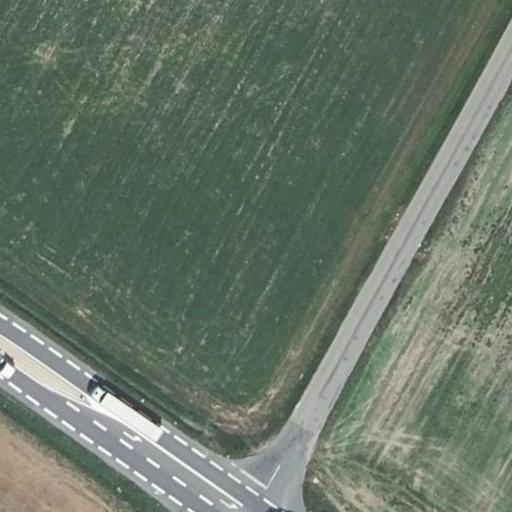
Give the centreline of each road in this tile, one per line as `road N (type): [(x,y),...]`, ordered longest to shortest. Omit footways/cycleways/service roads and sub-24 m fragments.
road 1 (unclassified): [(511,42),(250,511)]
road 2 (primary): [(237,511),(0,344)]
